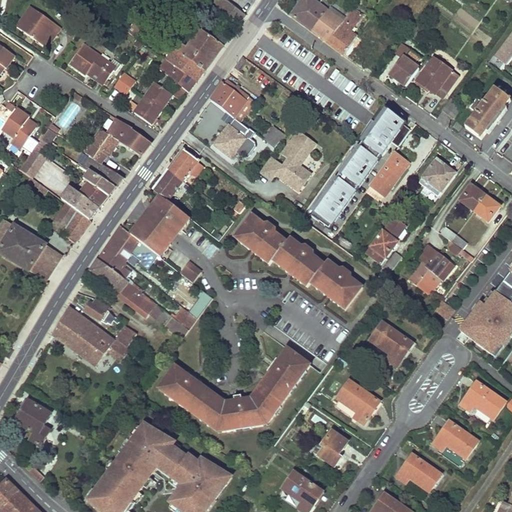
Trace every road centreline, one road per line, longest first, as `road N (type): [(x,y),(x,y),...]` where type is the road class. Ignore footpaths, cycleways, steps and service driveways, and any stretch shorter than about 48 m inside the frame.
road 1 (residential): [(264,9),(511,186)]
road 2 (tertiary): [(0,397),(164,146)]
road 3 (residential): [(402,425),(426,412),(462,357),(453,347),(438,349),(403,408)]
road 4 (tertiary): [(164,146),(264,9)]
road 5 (residential): [(43,76),(76,85),(164,146)]
